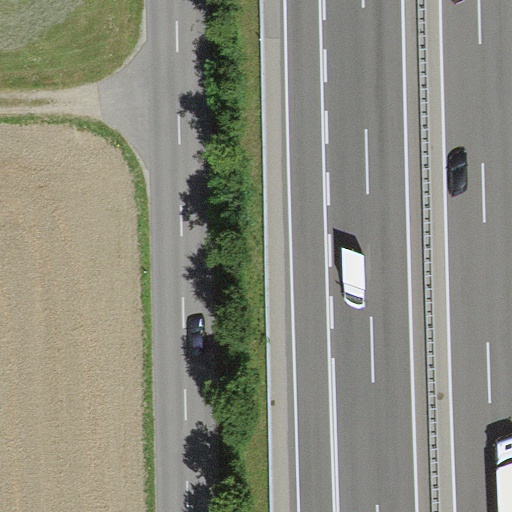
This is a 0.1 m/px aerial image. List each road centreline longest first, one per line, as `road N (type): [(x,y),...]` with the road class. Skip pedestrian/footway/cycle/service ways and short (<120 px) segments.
road 1 (tertiary): [(179,511),(169,0)]
road 2 (motorway): [(478,511),(469,0)]
road 3 (motorway): [(349,0),(358,511)]
road 4 (motorway): [(290,0),(298,511)]
road 5 (track): [(0,107),(171,104)]
